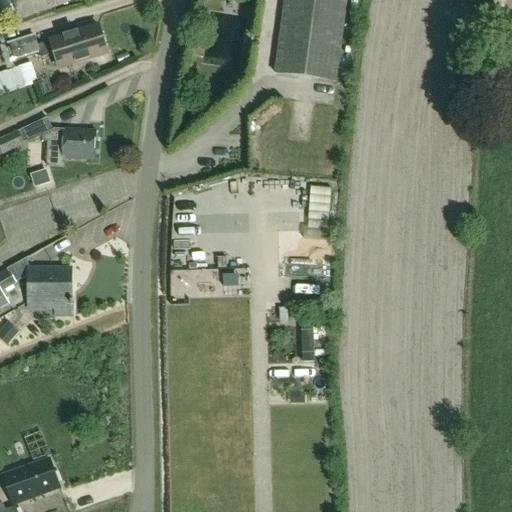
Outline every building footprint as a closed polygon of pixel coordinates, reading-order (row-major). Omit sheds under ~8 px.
[(13,0),(20,19),(68,2),(67,0),(13,0)] [(214,0),(205,52),(240,57),(244,33),(247,34),(252,0),(236,0),(236,4),(214,0)] [(282,0),(272,76),(333,84),(343,0),(282,0)] [(502,39),(506,0),(489,0),(486,37),(502,39)] [(107,54),(99,27),(51,42),(59,69),(96,57),(97,59),(100,58),(100,56),(107,54)] [(40,54),(34,36),(10,44),(11,48),(7,49),(9,56),(13,55),(15,61),(40,54)] [(0,95),(23,88),(38,84),(32,64),(18,68),(18,69),(0,74),(0,95)] [(95,161),(96,132),(64,130),(64,131),(53,131),(47,119),(22,131),(3,140),(8,151),(23,144),(27,142),(28,144),(43,137),(43,142),(48,142),(47,167),(63,168),(64,160),(95,161)] [(104,238),(101,223),(81,227),(84,242),(104,238)] [(215,243),(214,233),(162,235),(162,245),(215,243)] [(15,284),(8,270),(0,274),(0,309),(8,304),(1,292),(15,284)] [(72,301),(72,270),(40,270),(40,271),(28,271),(28,309),(55,309),(55,316),(74,316),(74,301),(72,301)] [(302,365),(314,364),(313,324),(301,324),(302,365)] [(6,327),(0,334),(0,339),(7,345),(16,335),(6,327)] [(60,488),(50,460),(18,472),(18,471),(3,477),(11,500),(26,495),(28,500),(60,488)]
